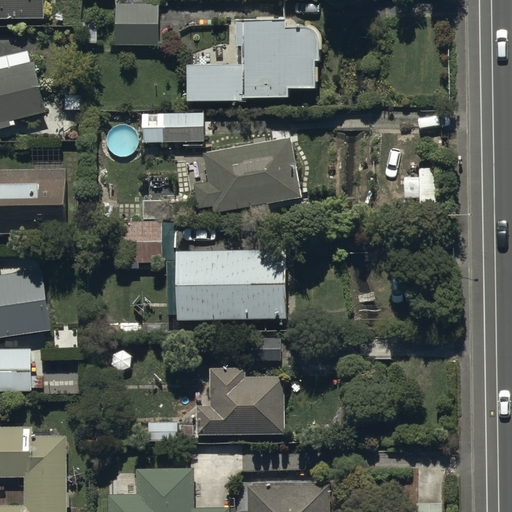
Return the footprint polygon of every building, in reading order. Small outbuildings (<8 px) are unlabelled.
[(0,0),(0,19),(47,20),(46,0),(0,0)] [(162,0),(116,0),(116,45),(162,46),(162,0)] [(244,65),(190,65),(190,102),(241,102),(241,104),(250,104),(250,99),(293,99),(293,90),(320,90),(320,62),(323,62),(323,26),(291,26),(291,17),(282,17),(282,21),(278,21),(278,17),(258,17),(258,20),(240,20),(240,47),(244,47),(244,65)] [(100,44),(99,23),(77,23),(77,44),(100,44)] [(38,62),(0,70),(0,127),(0,129),(18,125),(17,121),(49,113),(38,62)] [(165,114),(164,142),(206,143),(207,114),(165,114)] [(216,208),(216,213),(253,208),(254,216),(273,213),(272,205),(305,200),(295,138),(207,154),(212,183),(196,185),(200,210),(216,208)] [(0,170),(0,234),(71,233),(70,169),(0,170)] [(145,201),(145,220),(191,219),(191,205),(170,205),(170,201),(145,201)] [(165,265),(165,221),(123,221),(122,264),(165,265)] [(291,249),(179,251),(179,261),(169,261),(169,317),(179,317),(179,322),(292,320),(291,249)] [(0,338),(55,331),(46,270),(0,276),(0,338)] [(242,339),(242,362),(284,361),(284,339),(242,339)] [(34,350),(0,350),(0,392),(35,393),(35,390),(46,390),(46,375),(34,375),(34,350)] [(200,407),(200,435),(288,435),(288,377),(249,377),(249,368),(214,368),(214,407),(200,407)] [(180,421),(150,422),(150,442),(196,441),(196,425),(180,425),(180,421)] [(0,511),(70,511),(69,437),(35,437),(35,427),(0,427),(0,478),(26,478),(27,506),(0,506),(0,511)] [(111,496),(110,511),(231,511),(231,508),(197,508),(197,470),(139,470),(139,496),(111,496)] [(334,511),(334,486),(250,485),(250,511),(334,511)]
